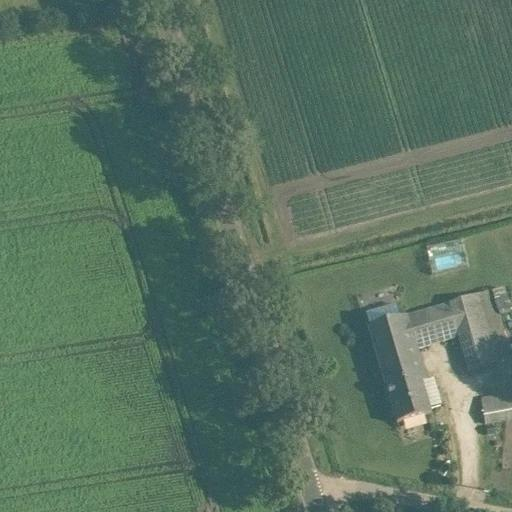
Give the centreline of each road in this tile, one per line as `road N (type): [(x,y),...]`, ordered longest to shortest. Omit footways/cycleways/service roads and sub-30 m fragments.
road 1 (tertiary): [(310,488),(160,0)]
road 2 (unclassified): [(487,511),(342,482),(310,488)]
